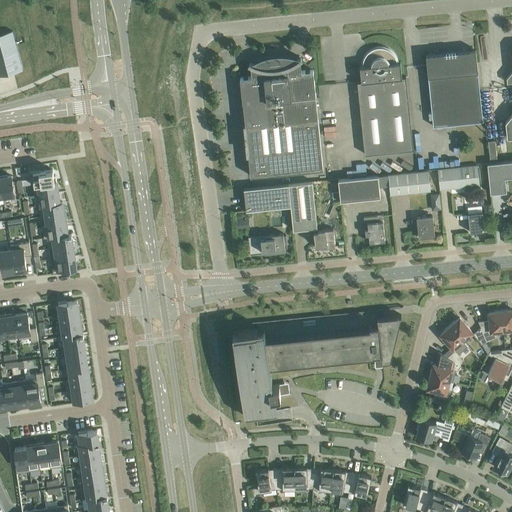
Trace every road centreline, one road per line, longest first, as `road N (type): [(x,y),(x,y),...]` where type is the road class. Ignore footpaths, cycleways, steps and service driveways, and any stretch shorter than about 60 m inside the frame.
road 1 (unclassified): [(223,292),(194,88),(199,38),(212,29),(498,0)]
road 2 (residential): [(393,451),(435,302),(511,293)]
road 3 (tertiary): [(162,301),(129,91)]
road 4 (unclassified): [(223,292),(430,269)]
road 5 (tertiary): [(112,104),(144,304)]
road 6 (residential): [(232,446),(278,439),(393,451)]
road 7 (tertiary): [(185,451),(162,301)]
road 8 (tertiary): [(144,304),(166,453)]
road 9 (unknown): [(202,146),(225,143),(219,73),(271,63)]
road 10 (residential): [(393,451),(511,500)]
